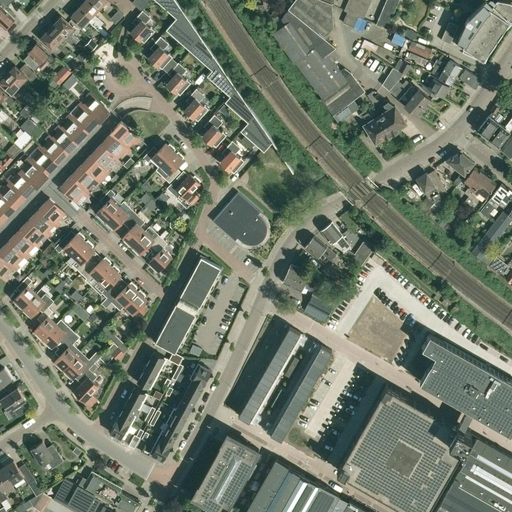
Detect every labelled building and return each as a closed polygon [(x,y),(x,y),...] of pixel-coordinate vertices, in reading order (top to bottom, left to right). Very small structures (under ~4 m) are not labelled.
[(10,22),(14,18),(4,8),(8,4),(4,0),(0,0),(0,23),(5,28),(6,27),(7,28),(12,24),(10,22)] [(94,13),(99,8),(89,0),(85,0),(79,6),(90,17),(100,26),(103,22),(94,13)] [(89,0),(99,8),(106,0),(89,0)] [(141,11),(145,6),(138,0),(133,0),(132,2),(141,11)] [(176,17),(183,10),(176,0),(156,0),(176,17)] [(332,6),(318,0),(316,0),(295,0),(280,21),(283,25),(273,32),(294,62),(296,61),(324,97),(321,99),(322,100),(334,115),(354,100),(365,91),(350,72),(336,62),(335,63),(328,55),(335,50),(324,41),(333,30),(332,6)] [(349,0),(348,0),(347,5),(356,9),(358,4),(349,0)] [(363,0),(359,0),(358,4),(368,8),(370,3),(363,0)] [(496,0),(493,4),(511,21),(511,19),(511,3),(511,2),(500,0),(496,0)] [(386,1),(383,6),(394,11),(397,5),(386,1)] [(358,4),(356,9),(366,13),(368,8),(358,4)] [(493,4),(483,13),(503,29),(511,21),(493,4)] [(347,13),(353,15),(356,9),(347,5),(344,12),(347,13)] [(100,26),(90,17),(79,6),(71,15),(82,26),(88,20),(97,29),(100,26)] [(383,6),(381,12),(392,16),(394,11),(383,6)] [(353,15),(358,17),(363,19),(366,13),(356,9),(353,15)] [(150,27),(146,23),(151,17),(143,10),(142,10),(132,22),(136,25),(131,31),(139,39),(140,38),(144,41),(155,29),(151,25),(150,27)] [(189,49),(201,36),(183,10),(176,17),(166,28),(189,49)] [(381,12),(379,17),(390,22),(392,16),(381,12)] [(347,13),(342,23),(353,28),(358,17),(353,15),(347,13)] [(483,14),(476,24),(496,39),(503,30),(503,29),(483,13),(483,14)] [(73,26),(62,16),(61,16),(60,15),(57,19),(58,20),(55,23),(76,43),(79,39),(73,34),(77,29),(73,25),(73,26)] [(379,17),(376,24),(387,28),(390,22),(379,17)] [(458,25),(449,21),(441,39),(450,44),(458,25)] [(76,43),(55,23),(54,22),(47,29),(48,30),(59,41),(63,37),(73,46),(76,43)] [(476,24),(468,36),(490,48),(496,39),(476,24)] [(414,31),(406,28),(405,32),(403,35),(407,37),(412,39),(414,40),(417,33),(414,31)] [(69,50),(59,41),(48,30),(45,33),(42,34),(42,37),(41,38),(53,48),(56,45),(65,54),(69,50)] [(162,67),(173,55),(169,51),(168,53),(164,49),(169,43),(161,36),(160,36),(150,48),(154,51),(149,57),(157,65),(158,64),(162,67)] [(212,69),(219,62),(201,36),(189,49),(212,69)] [(468,36),(462,49),(485,59),(490,48),(468,36)] [(84,45),(91,51),(97,45),(91,38),(84,45)] [(428,57),(432,47),(412,39),(408,48),(428,57)] [(56,60),(44,49),(37,42),(33,46),(31,46),(29,49),(29,50),(28,52),(40,63),(46,57),(52,63),(56,60)] [(88,55),(83,51),(79,55),(83,59),(84,58),(88,55)] [(427,59),(410,52),(408,57),(425,64),(427,59)] [(75,56),(67,65),(72,69),(80,60),(75,56)] [(404,73),(405,74),(411,66),(398,58),(393,66),(404,73)] [(436,63),(456,75),(461,66),(449,59),(447,63),(439,59),(436,63)] [(167,83),(175,91),(176,90),(180,93),(191,81),(187,77),(186,79),(182,75),(187,69),(179,62),(178,62),(168,74),(172,77),(167,83)] [(230,95),(237,87),(219,62),(212,69),(207,75),(230,95)] [(451,83),(456,75),(436,63),(434,67),(442,72),(439,76),(451,83)] [(37,75),(32,70),(25,64),(20,69),(15,65),(14,66),(13,65),(10,68),(11,70),(7,73),(27,92),(30,88),(23,81),(27,77),(31,81),(37,75)] [(65,66),(59,72),(65,78),(72,72),(65,66)] [(393,66),(382,84),(389,90),(396,82),(398,80),(404,73),(393,66)] [(475,87),(481,78),(465,69),(463,72),(462,71),(458,77),(460,78),(460,77),(475,87)] [(53,79),(54,80),(59,85),(65,78),(59,72),(53,79)] [(23,95),(27,92),(7,73),(4,77),(3,76),(0,79),(1,80),(0,81),(12,92),(16,88),(23,95)] [(443,96),(449,85),(429,73),(426,80),(431,83),(428,88),(437,93),(443,96)] [(75,77),(72,74),(64,83),(67,86),(75,77)] [(417,89),(411,84),(406,79),(402,84),(398,80),(396,82),(389,90),(417,115),(431,99),(437,93),(428,88),(422,84),(419,88),(417,89)] [(14,100),(4,91),(0,86),(0,103),(4,99),(10,105),(14,100)] [(248,122),(255,114),(237,87),(230,95),(225,101),(248,121),(248,122)] [(198,119),(209,107),(205,104),(204,105),(200,101),(205,95),(197,88),(196,88),(186,100),(190,104),(185,110),(193,117),(194,116),(198,119)] [(511,91),(506,88),(503,93),(511,99),(511,91)] [(99,119),(100,120),(110,109),(109,109),(91,91),(81,101),(84,104),(99,119)] [(498,98),(495,104),(491,110),(492,111),(478,129),(482,133),(482,135),(485,138),(487,137),(488,138),(499,123),(504,116),(499,112),(497,114),(496,113),(503,101),(498,98)] [(380,115),(390,132),(391,132),(393,132),(396,130),(397,128),(405,122),(395,106),(394,106),(385,99),(382,101),(385,106),(389,106),(390,108),(380,115)] [(334,115),(337,119),(340,122),(360,107),(354,100),(334,115)] [(36,108),(29,101),(23,107),(30,114),(36,108)] [(84,104),(81,101),(77,106),(70,113),(73,116),(88,131),(99,119),(84,104)] [(219,109),(230,118),(234,113),(228,108),(224,104),(220,107),(219,109)] [(0,114),(6,120),(10,116),(0,106),(0,114)] [(390,132),(380,115),(373,119),(368,111),(363,115),(368,122),(365,124),(375,141),(384,136),(386,136),(389,134),(390,132)] [(73,116),(70,113),(66,117),(68,121),(62,127),(62,128),(77,142),(88,131),(73,116)] [(216,145),(227,133),(223,130),(221,131),(217,127),(223,121),(214,114),(215,114),(214,114),(203,126),(204,126),(208,130),(203,136),(211,143),(212,142),(216,145)] [(248,122),(248,121),(240,130),(264,150),(272,141),(293,171),(294,170),(273,140),(255,114),(248,122)] [(498,145),(509,131),(511,127),(511,117),(505,127),(499,123),(488,138),(489,138),(489,140),(492,143),(494,142),(498,145)] [(36,126),(27,118),(20,126),(29,134),(36,126)] [(128,146),(133,141),(136,143),(141,139),(121,120),(111,131),(112,132),(128,146)] [(62,128),(62,127),(59,125),(55,129),(57,133),(53,137),(52,137),(68,152),(77,142),(62,128)] [(24,131),(15,142),(22,148),(32,138),(24,131)] [(131,149),(128,146),(112,132),(101,143),(117,158),(123,151),(127,153),(131,149)] [(52,137),(53,137),(50,134),(45,139),(48,142),(43,147),(58,162),(68,152),(52,137)] [(511,134),(502,148),(505,150),(505,152),(508,154),(510,154),(510,155),(511,152),(511,134)] [(234,171),(244,159),(240,156),(239,157),(235,153),(241,147),(232,140),(221,152),(222,152),(226,156),(221,162),(229,169),(230,168),(234,171)] [(14,142),(5,152),(13,159),(22,149),(14,142)] [(161,165),(174,150),(175,149),(169,143),(168,144),(166,142),(156,152),(152,148),(143,157),(148,161),(150,158),(159,167),(161,165)] [(120,161),(117,158),(101,143),(90,155),(106,169),(112,162),(116,165),(120,161)] [(43,147),(40,144),(36,149),(39,152),(32,159),(47,174),(47,173),(58,162),(43,147)] [(177,153),(174,150),(161,165),(159,167),(156,169),(169,182),(178,173),(174,168),(183,159),(182,158),(184,157),(178,151),(177,153)] [(457,185),(475,162),(460,150),(446,160),(461,172),(453,182),(457,185)] [(109,172),(106,169),(90,155),(81,164),(99,182),(109,172)] [(0,167),(2,170),(12,160),(8,156),(3,162),(1,161),(0,162),(0,167)] [(32,159),(29,156),(25,160),(27,164),(21,170),(17,166),(17,167),(21,171),(21,170),(36,185),(37,186),(48,174),(47,173),(47,174),(32,159)] [(95,186),(99,182),(81,164),(71,175),(87,189),(92,184),(95,186)] [(469,195),(486,174),(476,167),(474,167),(464,180),(470,185),(465,192),(469,195)] [(436,207),(433,204),(436,202),(442,198),(440,195),(447,191),(434,169),(428,173),(427,171),(416,177),(420,185),(420,187),(422,190),(424,191),(427,196),(419,205),(426,212),(430,215),(436,207)] [(25,197),(36,185),(21,170),(21,171),(14,177),(11,175),(7,179),(10,182),(25,197)] [(181,192),(192,202),(199,195),(193,190),(200,183),(199,182),(200,180),(195,175),(193,176),(191,174),(182,184),(177,179),(168,189),(177,197),(181,192)] [(486,196),(495,184),(495,181),(486,174),(469,195),(463,203),(467,207),(479,191),(486,196)] [(90,192),(87,189),(71,175),(60,186),(75,201),(82,194),(86,196),(90,192)] [(16,207),(25,197),(10,182),(5,187),(1,185),(0,186),(0,191),(0,192),(16,207)] [(511,190),(502,183),(480,211),(486,216),(497,202),(503,207),(511,195),(511,190)] [(105,220),(119,205),(121,204),(112,196),(115,193),(111,188),(102,198),(106,202),(97,212),(99,214),(98,216),(104,221),(105,220)] [(238,191),(212,220),(235,240),(237,237),(241,240),(243,242),(244,243),(246,243),(248,244),(250,244),(252,244),(254,244),(256,243),(258,243),(260,242),(262,240),(263,239),(264,237),(265,235),(266,234),(267,232),(267,230),(267,228),(267,226),(266,224),(266,222),(264,220),(263,218),(262,217),(258,214),(261,211),(238,191)] [(0,210),(6,217),(16,207),(0,192),(0,210)] [(54,224),(57,227),(61,222),(58,219),(65,212),(50,197),(39,209),(54,224)] [(407,201),(404,205),(410,209),(413,205),(407,201)] [(128,223),(137,213),(128,206),(124,210),(119,205),(105,220),(108,222),(107,224),(112,229),(113,228),(114,228),(123,219),(128,223)] [(503,220),(507,224),(511,217),(511,208),(508,213),(503,220)] [(49,229),(54,224),(39,209),(29,219),(44,234),(47,237),(51,232),(49,229)] [(499,216),(471,252),(477,256),(489,265),(494,259),(485,252),(507,224),(503,220),(508,213),(504,210),(499,216)] [(131,245),(145,230),(140,226),(145,221),(137,213),(128,223),(132,227),(123,237),(125,239),(124,240),(130,246),(131,244),(131,245)] [(39,239),(44,234),(29,219),(20,229),(35,243),(35,244),(38,247),(42,242),(39,239)] [(332,221),(321,230),(331,243),(344,252),(351,246),(342,235),(342,234),(332,221)] [(454,224),(450,221),(445,228),(448,231),(454,224)] [(28,251),(35,244),(35,243),(20,229),(9,240),(24,255),(27,258),(31,254),(28,251)] [(154,248),(163,238),(155,230),(150,235),(145,230),(131,245),(134,247),(133,248),(138,254),(139,252),(140,253),(149,244),(154,248)] [(72,255),(86,240),(84,238),(85,237),(79,232),(78,233),(77,232),(68,242),(64,238),(55,247),(59,251),(64,247),(72,255)] [(314,235),(304,247),(317,257),(321,252),(330,260),(336,254),(326,245),(314,235)] [(163,238),(154,248),(158,252),(149,261),(151,264),(150,265),(156,271),(157,269),(158,270),(159,269),(164,273),(172,265),(167,260),(172,255),(163,247),(167,242),(163,238)] [(17,262),(24,255),(9,240),(0,249),(0,254),(16,269),(20,265),(17,262)] [(81,272),(90,262),(85,258),(95,249),(92,246),(93,245),(88,240),(86,241),(86,240),(72,255),(77,260),(73,264),(81,272)] [(361,266),(368,256),(373,248),(364,242),(356,253),(358,255),(354,261),(361,266)] [(0,254),(0,274),(6,280),(10,276),(8,272),(13,267),(16,270),(16,269),(0,254)] [(155,341),(175,352),(196,313),(194,312),(195,311),(198,312),(200,310),(201,308),(198,306),(198,304),(200,305),(221,266),(209,260),(201,256),(155,341)] [(96,282),(98,280),(112,265),(110,263),(111,262),(105,257),(104,258),(103,257),(94,267),(90,262),(81,272),(88,278),(86,280),(92,286),(96,282)] [(494,259),(489,265),(500,273),(504,267),(494,259)] [(326,267),(321,273),(334,284),(339,278),(343,272),(333,263),(328,268),(326,267)] [(287,272),(316,286),(318,282),(308,277),(310,272),(291,264),(287,272)] [(319,274),(321,271),(317,268),(311,264),(310,265),(308,268),(316,274),(318,275),(319,274)] [(107,297),(116,287),(111,283),(121,274),(118,271),(119,270),(114,265),(113,266),(112,265),(98,280),(96,282),(105,290),(102,293),(107,297)] [(339,298),(316,286),(287,272),(283,282),(302,290),(304,286),(314,291),(307,303),(329,316),(335,306),(339,298)] [(22,307),(36,293),(28,285),(32,280),(27,276),(18,285),(23,289),(14,299),(16,301),(15,303),(21,308),(22,307)] [(71,282),(72,280),(67,276),(64,280),(62,282),(67,286),(71,282)] [(120,292),(116,287),(107,297),(120,310),(124,305),(138,290),(136,288),(137,287),(131,281),(130,283),(129,282),(120,292)] [(124,305),(133,313),(134,312),(140,317),(145,311),(139,306),(147,299),(144,296),(145,295),(140,289),(139,291),(138,290),(124,305)] [(45,310),(48,307),(54,301),(45,293),(41,297),(36,293),(22,307),(25,309),(23,311),(29,316),(30,315),(31,315),(40,306),(45,310)] [(90,304),(86,309),(90,313),(95,309),(90,304)] [(43,338),(57,323),(48,315),(52,311),(48,307),(45,310),(39,316),(43,320),(34,330),(37,332),(36,333),(41,339),(42,337),(43,338)] [(98,316),(93,312),(91,314),(90,315),(88,317),(90,318),(93,321),(98,316)] [(61,319),(57,323),(43,338),(45,340),(44,341),(49,347),(51,345),(52,346),(61,337),(65,341),(68,337),(74,331),(61,319)] [(288,325),(237,414),(249,420),(300,332),(288,325)] [(118,346),(122,341),(113,332),(108,337),(114,342),(118,346)] [(511,379),(435,334),(427,348),(440,355),(425,382),(511,433),(511,379)] [(63,369),(80,351),(72,343),(73,341),(68,337),(65,341),(57,349),(61,354),(55,360),(57,363),(56,364),(62,370),(63,368),(63,369)] [(110,355),(112,353),(118,359),(124,352),(118,346),(114,342),(100,357),(106,363),(112,357),(110,355)] [(320,344),(269,432),(281,439),(332,351),(320,344)] [(85,372),(89,368),(95,362),(90,358),(89,359),(80,351),(63,369),(66,371),(64,372),(70,378),(71,376),(72,377),(81,367),(85,371),(85,372)] [(154,351),(145,366),(159,373),(167,358),(154,351)] [(173,351),(169,359),(178,364),(182,356),(177,353),(173,351)] [(203,384),(211,369),(198,362),(189,378),(192,379),(203,384)] [(150,388),(159,373),(145,366),(137,381),(150,388)] [(0,385),(11,378),(4,367),(0,369),(0,385)] [(85,372),(85,371),(80,377),(84,382),(75,391),(78,394),(76,395),(82,400),(83,399),(90,405),(97,398),(91,392),(98,385),(93,380),(97,376),(89,368),(85,372)] [(192,379),(184,394),(195,400),(203,384),(192,379)] [(386,383),(337,469),(412,511),(511,511),(511,454),(472,432),(386,383)] [(126,401),(140,409),(148,393),(134,386),(126,401)] [(22,403),(26,400),(18,387),(1,398),(8,409),(12,406),(17,414),(26,409),(22,403)] [(187,415),(195,400),(184,394),(176,408),(176,409),(187,415)] [(118,417),(131,424),(136,415),(134,414),(137,408),(139,409),(140,409),(126,401),(118,417)] [(179,430),(187,415),(176,409),(176,408),(174,407),(165,423),(168,424),(179,430)] [(127,432),(131,424),(118,417),(110,432),(121,438),(124,431),(127,432)] [(168,424),(164,430),(162,429),(157,438),(171,445),(179,430),(168,424)] [(199,485),(193,494),(224,511),(225,510),(227,511),(228,511),(234,502),(230,500),(259,448),(228,431),(222,442),(223,443),(222,444),(199,485)] [(157,438),(149,453),(163,460),(171,445),(157,438)] [(43,441),(32,448),(42,463),(47,460),(53,468),(64,460),(56,448),(50,452),(43,441)] [(77,447),(76,446),(74,449),(72,451),(75,453),(78,455),(81,450),(77,447)] [(276,457),(244,511),(328,511),(339,493),(276,457)] [(3,467),(14,483),(24,476),(29,484),(36,479),(28,467),(22,472),(14,459),(3,467)] [(3,490),(14,483),(3,467),(0,468),(0,485),(0,486),(0,485),(0,499),(2,502),(8,498),(3,490)] [(95,494),(126,511),(134,511),(141,502),(120,490),(122,486),(92,470),(82,487),(96,494),(95,494)] [(96,494),(82,487),(65,477),(54,498),(56,499),(78,511),(82,511),(84,510),(86,511),(88,508),(94,511),(100,500),(94,497),(95,494),(96,494)] [(43,492),(29,500),(32,505),(33,506),(43,492)] [(49,496),(43,492),(33,506),(40,510),(49,496)] [(328,511),(372,511),(350,499),(349,500),(346,498),(347,496),(342,494),(341,496),(339,494),(338,494),(328,511)] [(29,500),(16,507),(19,511),(20,511),(32,505),(29,500)] [(215,511),(198,502),(195,507),(191,505),(188,510),(185,509),(183,511),(215,511)]
